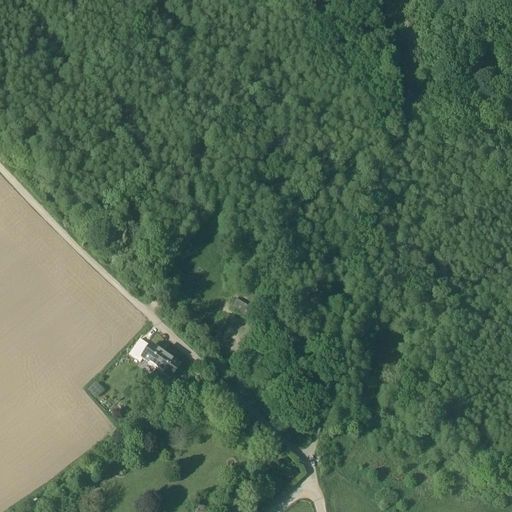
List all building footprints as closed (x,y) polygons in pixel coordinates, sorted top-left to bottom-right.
[(256,312),(235,300),(230,308),(252,320),(256,312)] [(140,339),(134,348),(139,352),(145,343),(140,339)] [(139,352),(134,358),(140,362),(142,359),(141,358),(150,346),(145,343),(139,352)] [(165,357),(150,346),(141,358),(142,359),(156,369),(165,357)] [(178,367),(165,357),(156,369),(169,378),(170,379),(178,367)] [(178,367),(170,379),(169,378),(167,381),(173,385),(177,379),(183,370),(178,367)] [(183,370),(177,379),(181,382),(188,374),(183,370)] [(95,382),(87,389),(94,397),(102,389),(95,382)]
